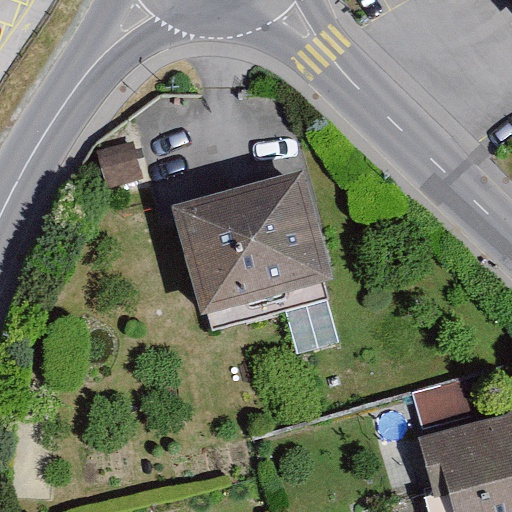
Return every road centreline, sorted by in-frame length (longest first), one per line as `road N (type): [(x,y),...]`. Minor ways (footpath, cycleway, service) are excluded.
road 1 (residential): [(276,0),(511,234)]
road 2 (unclassified): [(152,0),(81,78),(0,214)]
